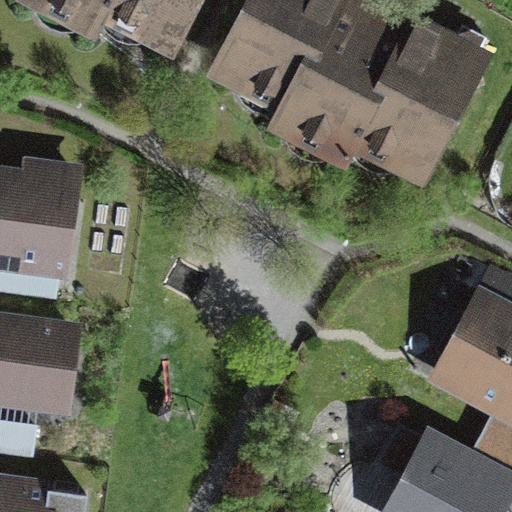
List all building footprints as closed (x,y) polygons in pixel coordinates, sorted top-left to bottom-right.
[(52,0),(98,23),(107,5),(170,38),(189,0),(52,0)] [(278,116),(348,152),(357,134),(421,167),(459,93),(473,88),(469,74),(476,60),(359,0),(257,0),(223,66),(287,98),(278,116)] [(0,259),(61,267),(74,171),(29,165),(27,177),(0,173),(0,259)] [(494,439),(508,413),(511,414),(511,311),(481,295),(438,375),(497,407),(483,433),(494,439)] [(0,395),(63,404),(72,329),(0,319),(0,395)] [(491,511),(508,481),(428,439),(389,511),(491,511)] [(0,511),(48,511),(52,488),(0,481),(0,511)]
